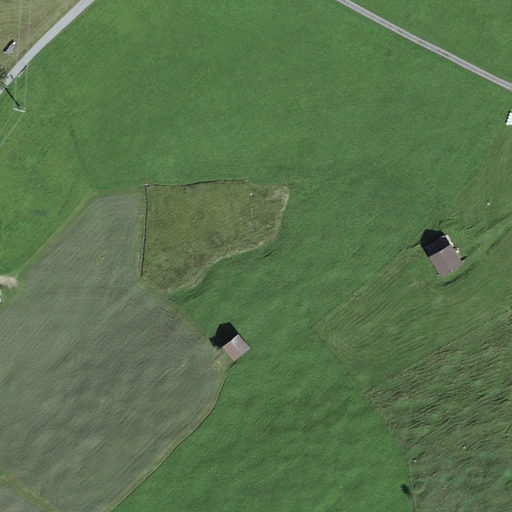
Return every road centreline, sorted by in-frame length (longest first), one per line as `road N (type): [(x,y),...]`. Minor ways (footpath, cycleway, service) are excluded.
road 1 (track): [(511,86),(343,0)]
road 2 (unclassified): [(0,89),(87,0)]
